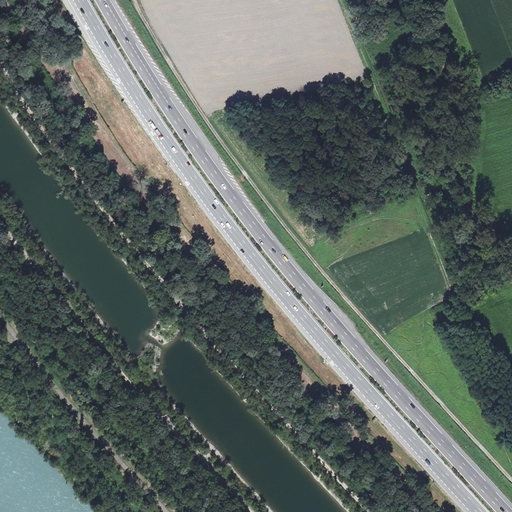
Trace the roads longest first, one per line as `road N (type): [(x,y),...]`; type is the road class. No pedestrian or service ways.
road 1 (motorway): [(506,511),(219,177),(104,0)]
road 2 (motorway): [(81,0),(174,150),(259,264),(479,511)]
road 3 (track): [(511,479),(331,281),(221,141),(131,0)]
road 4 (track): [(368,511),(174,294),(0,63)]
road 5 (track): [(0,220),(250,511)]
